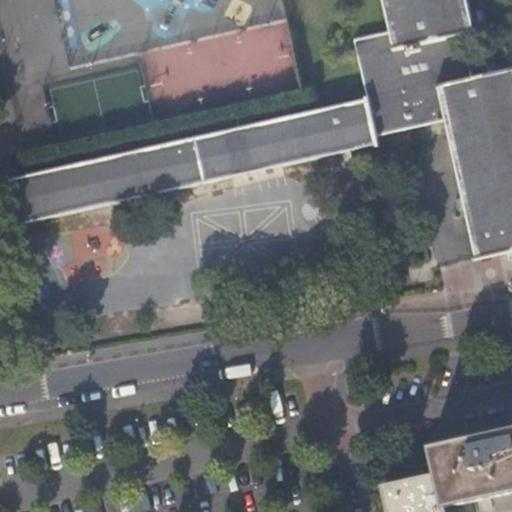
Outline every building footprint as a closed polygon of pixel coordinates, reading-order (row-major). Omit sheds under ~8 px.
[(474,30),(467,0),(378,0),(385,29),(389,49),(455,34),(474,30)] [(366,95),(371,118),(375,137),(444,121),(436,85),(464,78),(455,34),(389,49),(385,29),(353,36),(366,95)] [(511,67),(464,78),(436,85),(444,121),(474,257),(511,249),(511,67)] [(366,95),(183,138),(5,178),(17,227),(375,137),(371,118),(366,95)] [(435,475),(440,504),(511,487),(511,432),(429,449),(435,475)] [(441,511),(440,504),(435,475),(383,486),(388,511),(441,511)]
